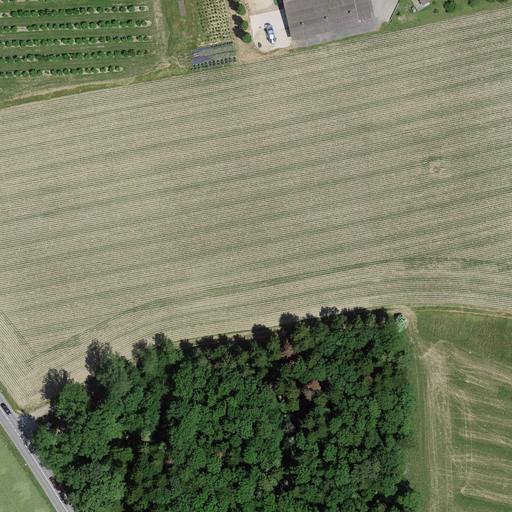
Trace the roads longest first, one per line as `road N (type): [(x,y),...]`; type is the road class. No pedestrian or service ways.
road 1 (track): [(14,426),(142,467)]
road 2 (tertiary): [(0,406),(68,511)]
